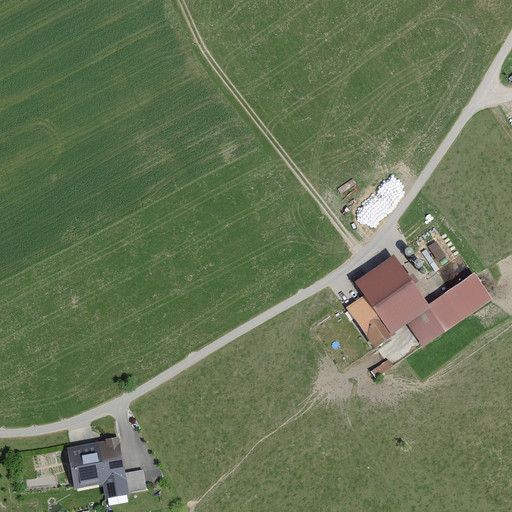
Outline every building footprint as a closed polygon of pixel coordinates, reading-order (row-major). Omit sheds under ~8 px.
[(406,189),(415,174),(403,167),(394,183),(406,189)] [(353,215),(370,231),(387,213),(369,197),(353,215)] [(364,295),(347,308),(374,345),(406,322),(423,346),(491,297),(474,274),(428,306),(394,259),(357,285),(364,295)] [(389,358),(372,371),(379,379),(395,365),(389,358)] [(118,439),(68,449),(76,488),(104,483),(106,498),(129,493),(125,473),(118,439)] [(143,470),(125,473),(129,493),(147,490),(143,470)]
